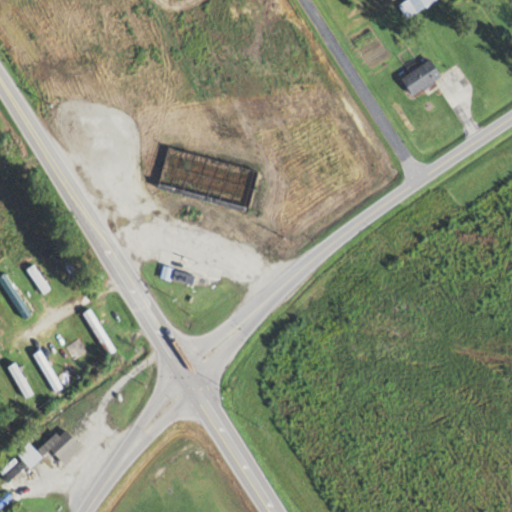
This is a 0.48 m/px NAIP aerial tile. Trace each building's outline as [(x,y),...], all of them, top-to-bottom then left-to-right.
[(407,0),(398,6),(407,20),(438,0),(407,0)] [(442,77),(430,60),(401,80),(413,97),(442,77)] [(157,187),(246,210),(256,171),(167,148),(157,187)] [(160,279),(169,280),(171,269),(162,268),(160,279)] [(192,283),(194,275),(175,269),(172,277),(192,283)] [(0,277),(0,285),(25,319),(31,315),(3,275),(0,277)] [(110,352),(118,346),(90,307),(82,312),(110,352)] [(85,352),(76,339),(64,347),(72,360),(85,352)] [(61,387),(43,348),(34,352),(53,391),(61,387)] [(81,446),(61,427),(38,450),(44,456),(50,449),(64,463),(81,446)] [(23,466),(14,457),(0,471),(0,475),(8,483),(23,466)] [(0,497),(0,507),(11,498),(6,492),(0,497)]
